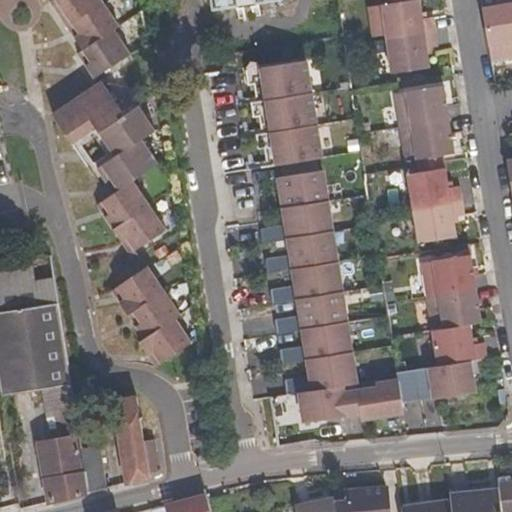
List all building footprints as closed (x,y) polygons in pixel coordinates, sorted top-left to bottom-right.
[(50,0),(58,11),(64,8),(58,0),(50,0)] [(103,0),(58,0),(64,8),(58,11),(67,24),(73,20),(79,31),(74,35),(83,47),(91,59),(86,62),(94,75),(130,50),(114,26),(118,22),(103,0)] [(210,0),(212,8),(275,0),(210,0)] [(390,76),(428,71),(426,51),(436,49),(434,34),(433,20),(422,21),(418,0),(389,0),(390,5),(380,7),(385,41),(390,76)] [(483,10),(489,48),(511,44),(511,0),(500,0),(502,7),(483,10)] [(79,31),(73,20),(67,24),(74,35),(79,31)] [(511,60),(511,44),(489,48),(492,64),(511,60)] [(86,62),(91,59),(83,47),(77,50),(86,62)] [(406,415),(404,404),(402,389),(400,379),(380,383),(359,382),(356,364),(351,364),(349,352),(354,351),(352,337),(347,338),(344,322),(349,322),(347,308),(342,308),(339,292),(344,292),(342,278),(337,278),(334,263),(339,262),(337,248),(332,249),(329,233),(334,233),(332,216),(327,217),(324,200),(329,199),(326,182),(321,183),(317,156),(323,156),(319,134),(308,60),(248,69),(250,84),(256,83),(259,100),(253,101),(255,116),(261,115),(263,132),(257,133),(259,144),(259,148),(265,147),(267,164),(284,161),(286,174),(279,175),(287,223),(260,226),(262,240),(288,237),(291,252),(265,256),(267,269),(294,266),(296,282),(270,285),(273,299),(299,296),(302,312),(297,312),(275,315),(278,329),(300,326),(304,325),(306,341),(304,342),(280,345),(282,358),(307,355),(309,355),(311,371),(309,371),(285,374),(287,388),(300,386),(305,417),(313,417),(362,415),(363,421),(406,415)] [(106,179),(113,189),(102,197),(111,209),(106,213),(123,238),(128,234),(138,247),(165,227),(130,177),(157,159),(142,135),(155,126),(140,103),(125,113),(102,79),(53,111),(76,146),(82,142),(87,138),(84,134),(97,125),(115,153),(103,161),(99,155),(93,159),(88,162),(100,182),(106,179)] [(416,246),(454,240),(451,220),(462,218),(460,203),(457,189),(447,191),(443,165),(441,158),(453,156),(447,122),(442,88),(393,96),(398,130),(403,164),(414,163),(415,169),(416,175),(405,177),(410,211),(416,246)] [(97,200),(106,213),(111,209),(102,197),(97,200)] [(138,247),(128,234),(123,238),(133,251),(138,247)] [(53,253),(0,264),(0,341),(25,337),(18,295),(59,289),(53,253)] [(429,333),(435,367),(468,363),(485,361),(482,346),(471,348),(468,328),(479,326),(473,291),(468,258),(419,266),(424,299),(429,333)] [(137,324),(145,336),(140,339),(148,351),(154,348),(162,360),(193,340),(176,314),(181,311),(149,263),(119,284),(126,294),(120,298),(124,303),(130,312),(135,309),(143,320),(137,324)] [(114,288),(120,298),(126,294),(119,284),(114,288)] [(85,453),(72,370),(59,289),(18,295),(25,337),(53,504),(92,494),(85,453)] [(130,312),(137,324),(143,320),(135,309),(130,312)] [(162,360),(154,348),(148,351),(156,364),(162,360)] [(414,370),(399,372),(400,379),(402,389),(404,404),(431,401),(432,403),(473,397),(468,363),(435,367),(414,370)] [(128,485),(152,479),(151,473),(146,442),(138,398),(114,402),(128,485)] [(155,441),(146,442),(151,473),(161,471),(155,441)] [(85,453),(92,494),(108,490),(101,451),(85,453)] [(20,492),(16,465),(0,469),(4,495),(20,492)] [(511,511),(511,483),(499,485),(500,494),(502,511),(511,511)] [(349,501),(336,502),(337,511),(389,511),(387,489),(349,494),(349,501)] [(451,499),(451,505),(452,511),(502,511),(500,494),(451,499)] [(298,507),(298,511),(337,511),(336,502),(335,498),(298,507)]
